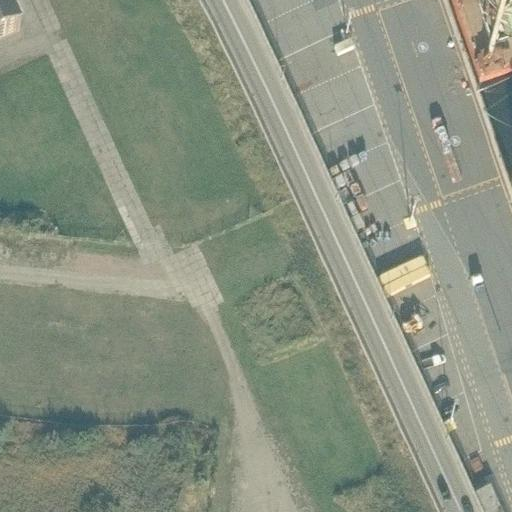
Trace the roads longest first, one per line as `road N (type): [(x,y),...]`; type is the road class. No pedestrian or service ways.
road 1 (tertiary): [(460,511),(221,0)]
road 2 (unclassified): [(0,276),(173,290),(204,301),(296,511)]
